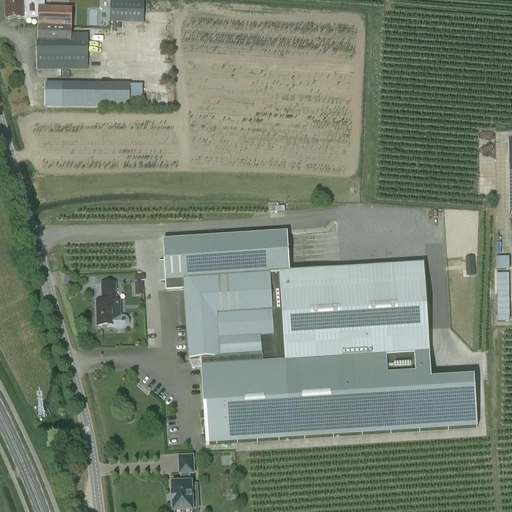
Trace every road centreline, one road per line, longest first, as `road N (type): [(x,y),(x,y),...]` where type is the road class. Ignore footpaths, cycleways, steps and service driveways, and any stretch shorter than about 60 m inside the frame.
road 1 (tertiary): [(96,511),(87,429),(0,125)]
road 2 (unknown): [(145,229),(352,213),(409,221),(428,244)]
road 3 (unknown): [(145,229),(172,374),(121,359),(69,365)]
road 4 (unknown): [(428,244),(444,366),(485,369)]
